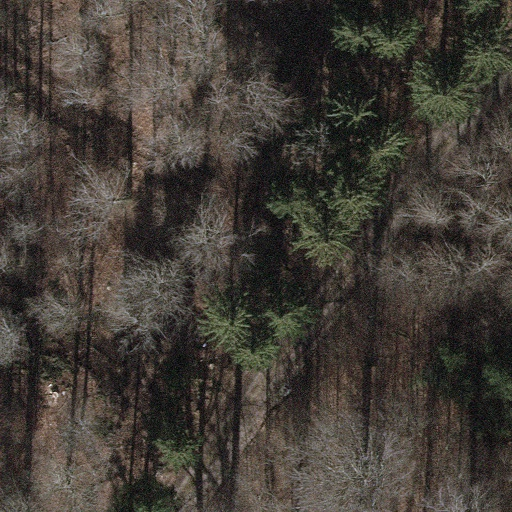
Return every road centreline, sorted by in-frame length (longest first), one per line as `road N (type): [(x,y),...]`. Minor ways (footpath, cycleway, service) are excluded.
road 1 (track): [(77,511),(330,0)]
road 2 (track): [(511,64),(445,142),(205,474),(189,511)]
